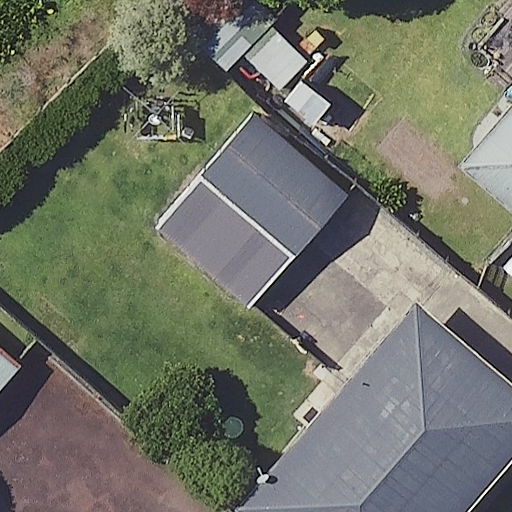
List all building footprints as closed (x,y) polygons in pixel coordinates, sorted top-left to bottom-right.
[(323,119),(350,82),(248,7),(253,0),(154,0),(149,7),(213,54),(221,44),(323,119)] [(361,200),(259,113),(162,225),(264,312),(361,200)] [(511,124),(474,169),(511,200),(511,124)] [(491,511),(511,488),(511,365),(439,303),(257,511),(491,511)] [(0,343),(0,407),(32,371),(0,343)]
